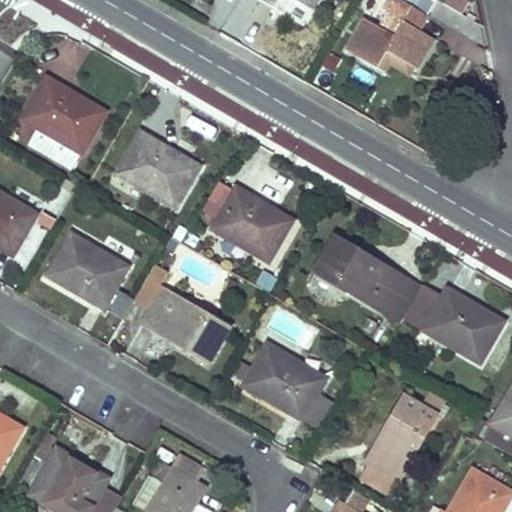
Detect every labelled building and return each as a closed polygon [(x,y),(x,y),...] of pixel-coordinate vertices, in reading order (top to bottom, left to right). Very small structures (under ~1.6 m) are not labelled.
[(428,12),(406,0),(394,0),(388,10),(403,18),(394,34),(379,26),(364,17),(347,47),(377,65),(389,49),(417,67),(435,36),(420,27),(428,12)] [(406,0),(428,12),(434,0),(406,0)] [(466,0),(443,0),(442,1),(460,12),(466,0)] [(388,10),(379,26),(394,34),(403,18),(388,10)] [(389,49),(377,65),(384,69),(393,58),(414,72),(417,67),(389,49)] [(103,111),(46,78),(22,119),(36,128),(79,154),(103,111)] [(26,145),(69,171),(79,154),(36,128),(26,145)] [(140,133),(116,174),(173,207),(197,168),(140,133)] [(291,223),(235,189),(212,230),(267,263),(291,223)] [(0,194),(0,246),(13,254),(37,215),(0,194)] [(128,268),(72,235),(48,275),(104,307),(128,268)] [(368,255),(337,236),(316,272),(382,309),(399,279),(366,260),(368,255)] [(399,279),(382,309),(400,319),(402,315),(419,286),(368,255),(366,260),(399,279)] [(158,262),(148,278),(162,286),(171,270),(158,262)] [(162,286),(148,278),(136,298),(153,308),(166,288),(162,286)] [(480,362),(504,322),(446,287),(440,296),(421,284),(419,286),(402,315),(480,362)] [(232,327),(166,288),(153,308),(146,321),(180,341),(178,345),(209,365),(232,327)] [(271,345),(245,386),(306,423),(323,433),(339,406),(322,395),(330,381),(271,345)] [(248,365),(238,359),(230,373),(240,378),(248,365)] [(511,385),(490,422),(494,424),(486,435),(511,451),(511,450),(511,385)] [(443,401),(432,395),(424,408),(407,397),(389,428),(393,430),(373,464),(397,479),(443,401)] [(485,418),(477,413),(470,425),(478,431),(485,418)] [(0,465),(22,429),(0,415),(0,465)] [(35,458),(48,465),(57,450),(57,449),(60,443),(47,436),(35,458)] [(501,511),(511,495),(511,456),(489,443),(448,511),(501,511)] [(93,471),(57,449),(57,450),(48,465),(30,496),(57,511),(89,511),(104,488),(108,482),(91,473),(93,471)] [(194,482),(202,467),(181,456),(173,470),(194,482)] [(146,511),(147,511),(173,470),(161,463),(152,477),(151,477),(134,505),(146,511)] [(194,482),(173,470),(147,511),(187,511),(202,486),(194,482)] [(104,488),(89,511),(112,511),(121,497),(104,488)] [(367,498),(353,490),(346,501),(360,509),(367,498)] [(203,511),(206,507),(194,500),(187,511),(203,511)] [(383,511),(385,509),(372,501),(368,510),(370,511),(383,511)] [(357,511),(340,502),(334,511),(357,511)]
